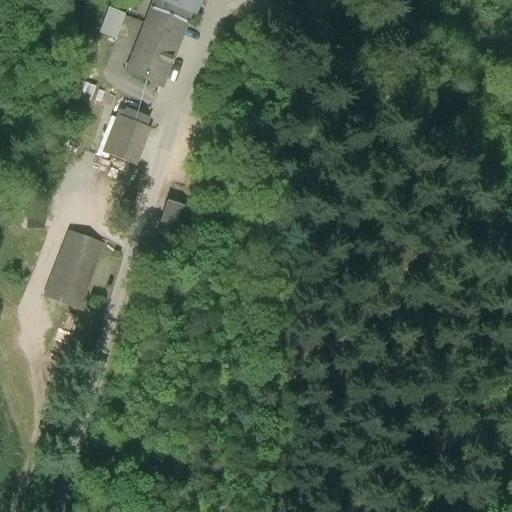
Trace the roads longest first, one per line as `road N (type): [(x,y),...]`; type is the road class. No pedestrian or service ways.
road 1 (track): [(233,0),(266,246),(270,511)]
road 2 (track): [(270,0),(511,189)]
